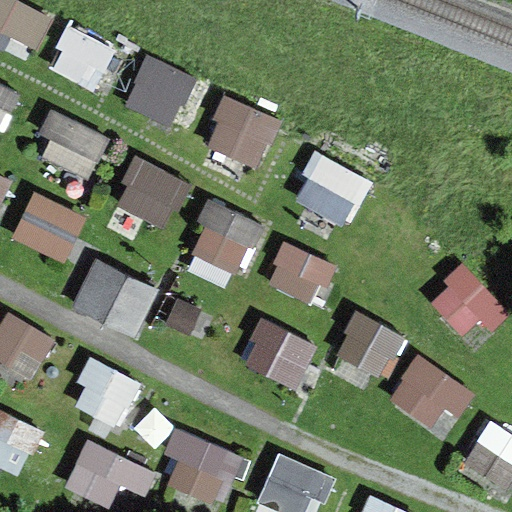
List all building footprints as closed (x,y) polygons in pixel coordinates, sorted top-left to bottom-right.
[(32,5),(20,0),(0,0),(0,42),(14,49),(32,5)] [(124,51),(68,25),(48,70),(106,95),(124,51)] [(204,80),(148,54),(128,99),(186,124),(204,80)] [(21,95),(0,85),(0,137),(3,139),(21,95)] [(282,122),(226,96),(206,141),(263,166),(282,122)] [(104,135),(48,108),(28,154),(85,178),(104,135)] [(376,176),(320,150),(301,195),(358,220),(376,176)] [(193,180),(137,154),(117,200),(174,224),(193,180)] [(85,213),(29,187),(10,233),(67,257),(85,213)] [(268,224),(212,197),(193,243),(250,267),(268,224)] [(339,260),(283,234),(264,280),(321,304),(339,260)] [(157,283),(101,257),(82,302),(139,327),(157,283)] [(501,309),(465,259),(425,289),(463,338),(501,309)] [(56,333),(0,306),(0,360),(38,377),(56,333)] [(405,334),(350,307),(330,353),(387,377),(405,334)] [(315,340),(259,314),(240,360),(297,384),(315,340)] [(144,375),(88,349),(69,395),(126,419),(144,375)] [(469,391),(419,354),(391,395),(442,430),(469,391)] [(48,428),(0,409),(0,461),(33,473),(48,428)] [(511,427),(490,411),(462,453),(511,486),(511,427)] [(237,451),(179,430),(164,477),(223,497),(237,451)] [(148,461),(90,439),(74,486),(133,506),(148,461)] [(325,511),(339,473),(281,452),(265,499),(305,511),(325,511)] [(417,511),(362,491),(355,511),(417,511)]
